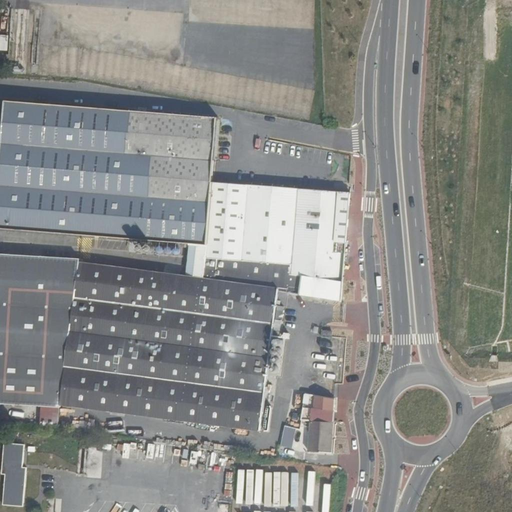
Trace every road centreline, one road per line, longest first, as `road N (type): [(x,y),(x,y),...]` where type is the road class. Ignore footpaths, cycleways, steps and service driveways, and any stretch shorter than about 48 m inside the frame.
road 1 (primary): [(439,379),(426,338),(408,129),(417,0)]
road 2 (primary): [(392,0),(383,144),(402,379)]
road 3 (unknown): [(244,124),(240,155),(248,165),(326,178)]
